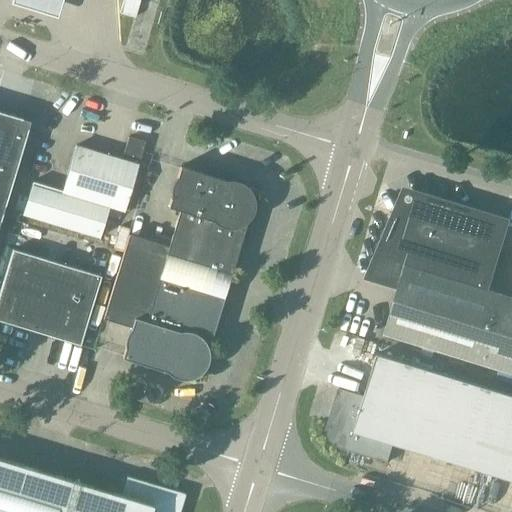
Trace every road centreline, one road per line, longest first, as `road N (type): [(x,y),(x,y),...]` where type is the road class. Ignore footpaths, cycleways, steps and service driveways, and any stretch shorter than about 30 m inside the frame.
road 1 (unclassified): [(353,150),(0,39)]
road 2 (unclassified): [(262,467),(353,150)]
road 3 (unclassified): [(0,387),(262,467)]
road 4 (unclassified): [(511,193),(353,150)]
road 5 (unclassified): [(393,511),(262,467)]
